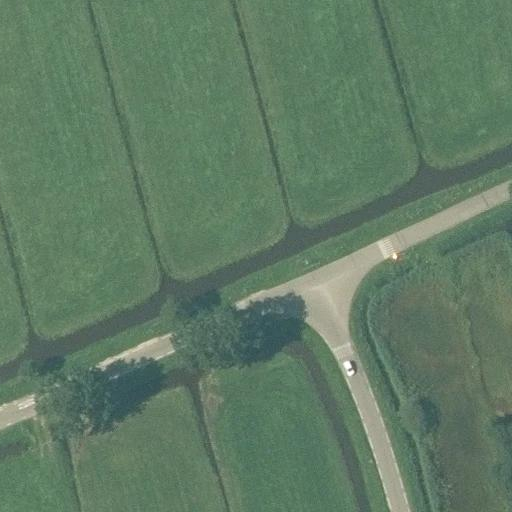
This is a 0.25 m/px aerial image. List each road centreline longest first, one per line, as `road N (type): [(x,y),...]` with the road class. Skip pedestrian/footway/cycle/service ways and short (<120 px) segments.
road 1 (unclassified): [(0,426),(311,288)]
road 2 (unclassified): [(394,511),(362,405),(311,288)]
road 3 (unclassified): [(311,288),(511,191)]
